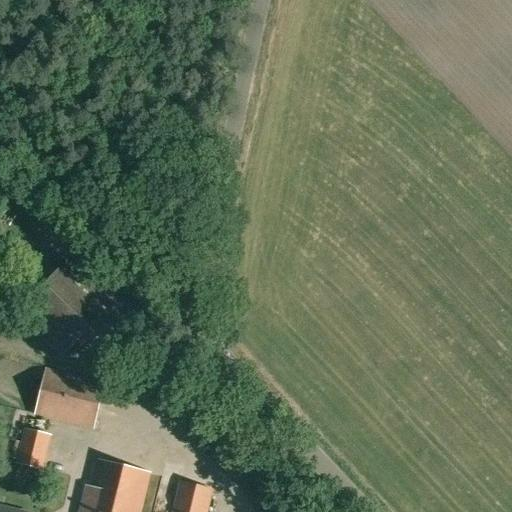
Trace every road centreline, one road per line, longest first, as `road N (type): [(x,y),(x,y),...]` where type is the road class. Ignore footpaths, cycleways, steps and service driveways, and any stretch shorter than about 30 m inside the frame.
road 1 (unclassified): [(187,319),(260,0)]
road 2 (unclassified): [(187,319),(0,114)]
road 3 (unclassified): [(365,511),(187,319)]
